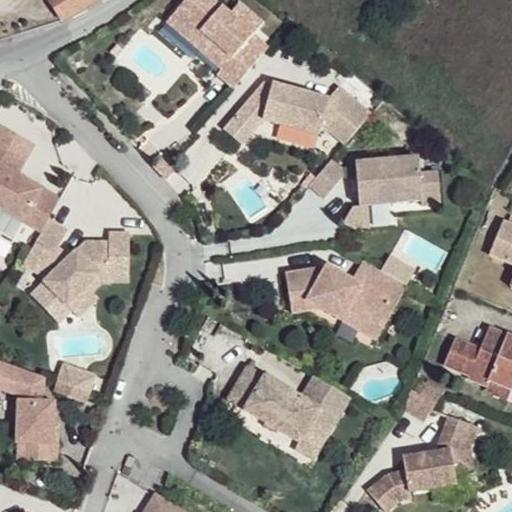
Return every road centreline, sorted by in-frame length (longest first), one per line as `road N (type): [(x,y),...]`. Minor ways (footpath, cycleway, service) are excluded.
road 1 (residential): [(121,464),(184,281),(174,215),(16,58)]
road 2 (unknown): [(130,439),(170,466),(186,430),(184,391),(154,369)]
